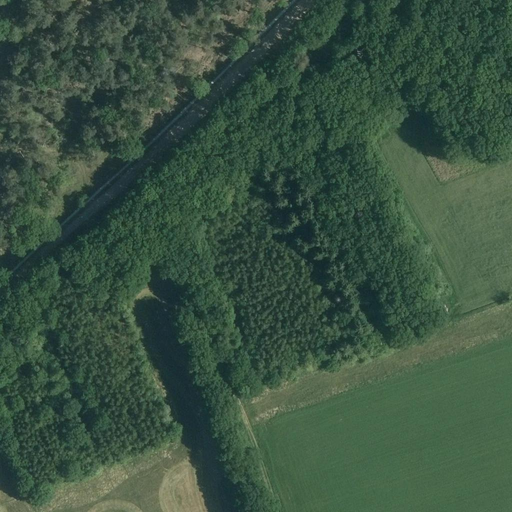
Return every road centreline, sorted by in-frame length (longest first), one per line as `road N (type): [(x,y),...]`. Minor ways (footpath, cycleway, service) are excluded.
road 1 (track): [(310,0),(91,208)]
road 2 (track): [(91,208),(0,293)]
